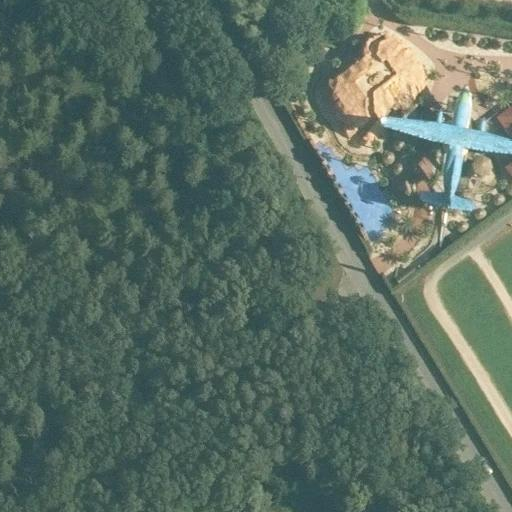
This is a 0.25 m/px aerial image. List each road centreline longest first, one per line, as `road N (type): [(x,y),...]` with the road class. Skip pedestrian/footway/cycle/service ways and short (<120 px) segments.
road 1 (unclassified): [(314,335),(122,0)]
road 2 (unclassified): [(420,511),(314,335)]
